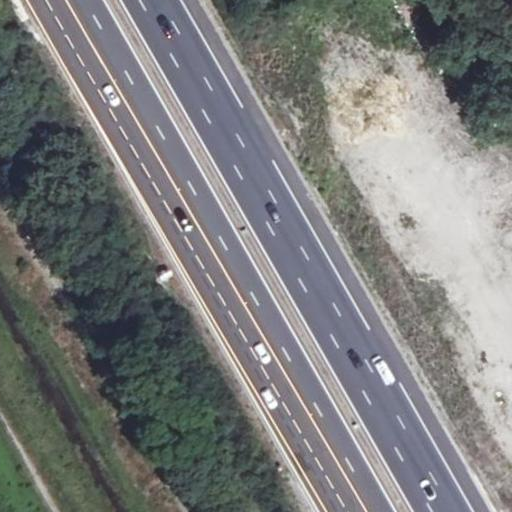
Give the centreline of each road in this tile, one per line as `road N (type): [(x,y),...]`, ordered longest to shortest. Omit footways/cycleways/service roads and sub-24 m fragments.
road 1 (motorway): [(65,0),(356,511)]
road 2 (motorway): [(447,511),(158,0)]
road 3 (track): [(0,221),(166,511)]
